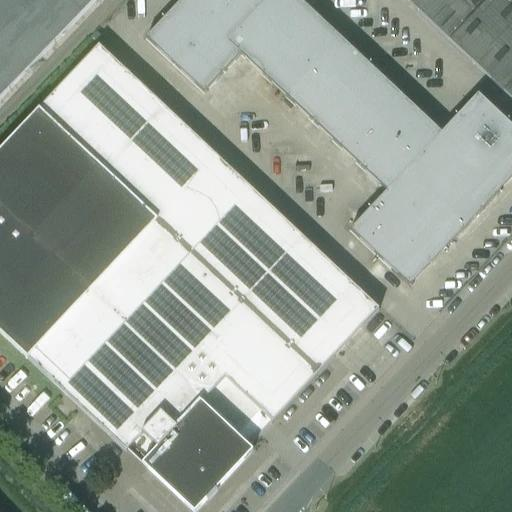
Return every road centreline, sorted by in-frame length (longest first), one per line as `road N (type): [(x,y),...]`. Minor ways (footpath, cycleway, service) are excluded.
road 1 (tertiary): [(286,511),(511,272)]
road 2 (unclassified): [(98,511),(0,406)]
